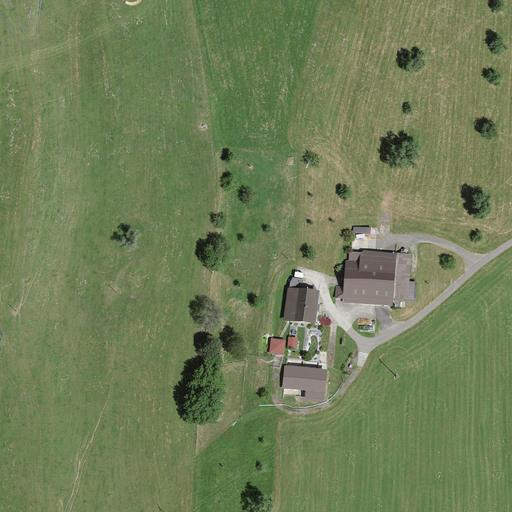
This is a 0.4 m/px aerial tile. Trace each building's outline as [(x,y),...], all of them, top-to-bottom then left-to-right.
[(348,275),(347,303),(394,305),(397,254),(362,252),(361,276),(348,275)] [(315,324),(319,295),(290,291),(287,320),(315,324)] [(298,347),(299,337),(289,337),(288,347),(298,347)] [(271,338),(270,353),(286,354),(286,339),(271,338)] [(326,371),(286,368),(284,390),(324,393),(326,371)]
